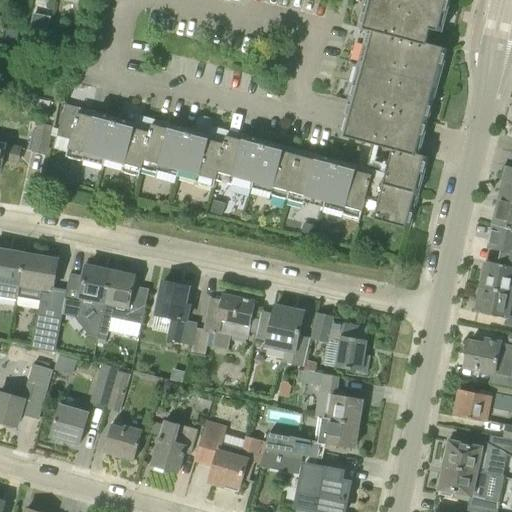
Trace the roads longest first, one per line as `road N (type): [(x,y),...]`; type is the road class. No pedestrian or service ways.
road 1 (residential): [(0,221),(273,268),(442,309)]
road 2 (residential): [(442,309),(498,40)]
road 3 (residential): [(401,511),(442,309)]
road 4 (residential): [(169,511),(0,462)]
